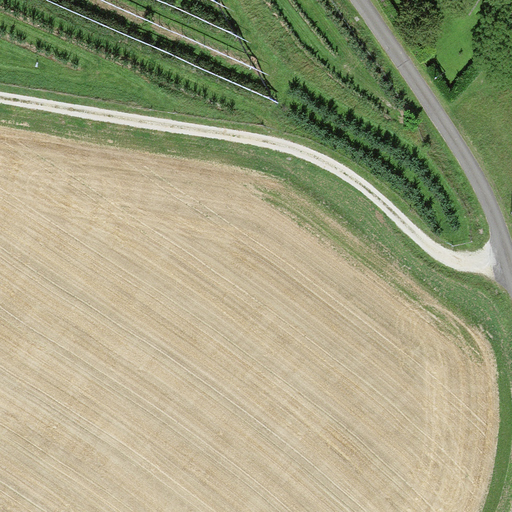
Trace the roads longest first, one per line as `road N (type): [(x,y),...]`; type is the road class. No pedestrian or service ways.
road 1 (track): [(0,99),(250,136),(324,159),(441,254),(472,264),(510,261)]
road 2 (unclassified): [(511,266),(466,157),(358,0)]
